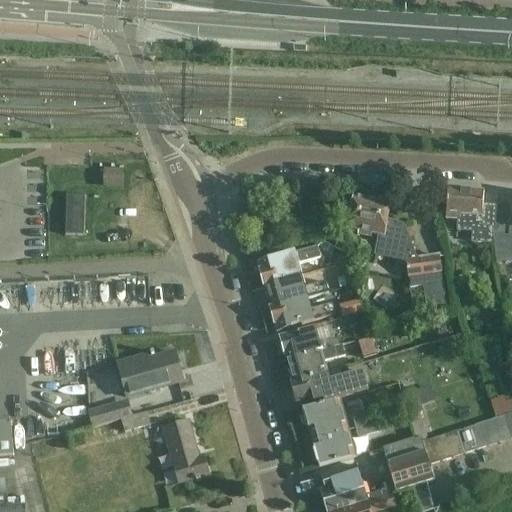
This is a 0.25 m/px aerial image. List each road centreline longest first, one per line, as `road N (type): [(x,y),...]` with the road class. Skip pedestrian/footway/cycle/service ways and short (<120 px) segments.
road 1 (residential): [(190,193),(274,155),(486,163),(511,173)]
road 2 (residential): [(281,511),(190,193)]
road 3 (primary): [(511,33),(197,9)]
road 4 (residential): [(110,12),(110,31),(156,138),(190,193)]
